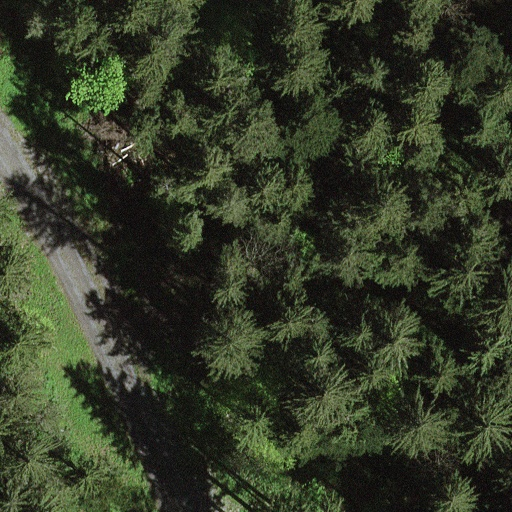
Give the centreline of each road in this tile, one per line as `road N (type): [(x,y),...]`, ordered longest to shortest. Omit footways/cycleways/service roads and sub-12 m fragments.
road 1 (track): [(181,511),(140,449),(40,155),(0,106)]
road 2 (track): [(510,185),(509,72),(459,0)]
road 3 (track): [(480,511),(492,437),(511,386)]
